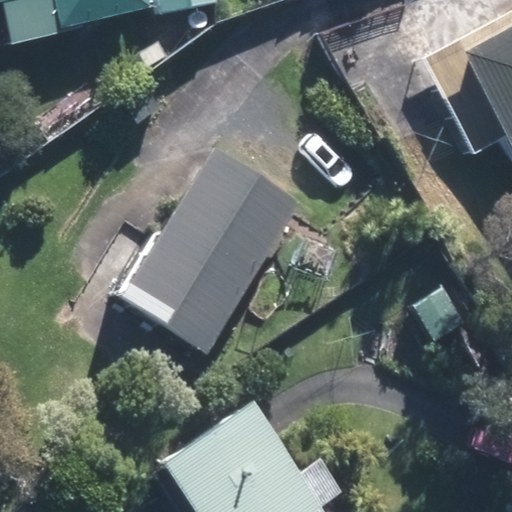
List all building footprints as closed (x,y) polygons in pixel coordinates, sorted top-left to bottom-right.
[(136,9),(133,0),(34,0),(42,31),(136,9)] [(140,0),(144,17),(206,5),(206,0),(140,0)] [(511,186),(511,19),(442,58),(511,186)] [(186,359),(285,206),(198,150),(97,302),(186,359)] [(302,511),(226,402),(134,465),(166,511),(302,511)]
